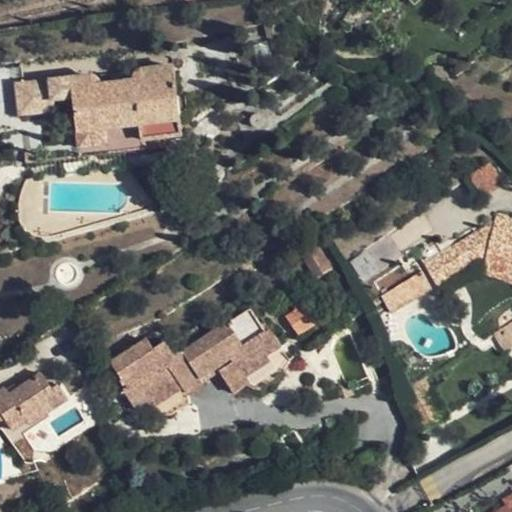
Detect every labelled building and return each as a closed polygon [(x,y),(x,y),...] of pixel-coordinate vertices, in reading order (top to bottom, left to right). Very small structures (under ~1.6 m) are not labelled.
[(15,84),(19,113),(53,109),(52,99),(71,96),(78,148),(106,144),(106,143),(150,136),(163,135),(191,131),(181,63),(138,70),(135,72),(132,78),(97,83),(95,77),(92,75),(87,75),(15,84)] [(80,157),(151,148),(150,136),(106,143),(106,144),(78,148),(80,157)] [(511,219),(497,215),(495,222),(445,253),(438,243),(417,255),(437,287),(485,258),(511,265),(508,276),(511,277),(511,219)] [(318,250),(306,257),(304,258),(314,276),(329,268),(318,250)] [(511,277),(508,276),(511,265),(485,258),(480,277),(511,286),(511,277)] [(390,315),(431,290),(420,272),(380,296),(390,315)] [(319,319),(316,314),(299,290),(291,295),(292,306),(295,311),(285,318),(297,335),(319,319)] [(249,309),(190,347),(180,355),(171,354),(167,347),(164,343),(153,349),(147,341),(111,363),(127,387),(122,391),(135,411),(146,404),(155,416),(169,415),(187,403),(187,392),(197,385),(195,380),(214,367),(218,373),(232,394),(246,385),(257,390),(280,373),(287,360),(269,330),(264,332),(249,309)] [(511,323),(492,336),(503,353),(511,347),(511,323)] [(183,336),(167,347),(171,354),(180,355),(190,347),(183,336)] [(197,385),(218,373),(214,367),(195,380),(197,385)] [(38,413),(47,407),(41,398),(51,392),(40,377),(9,397),(4,391),(0,393),(0,417),(2,418),(9,427),(23,418),(26,422),(38,413)] [(401,391),(420,431),(445,417),(424,379),(401,391)] [(57,388),(51,392),(41,398),(47,407),(63,397),(57,388)]
